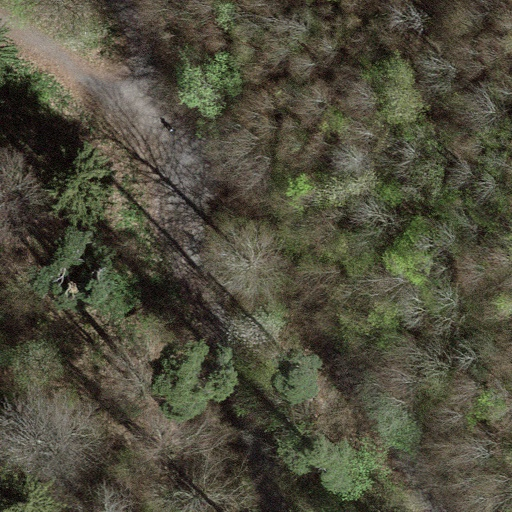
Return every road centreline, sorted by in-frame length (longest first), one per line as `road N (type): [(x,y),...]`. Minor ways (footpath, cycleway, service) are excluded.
road 1 (track): [(440,511),(385,447),(315,319),(249,224),(158,131)]
road 2 (track): [(158,131),(160,197),(210,318),(266,511)]
road 3 (track): [(158,131),(0,23)]
road 4 (track): [(113,0),(158,131)]
